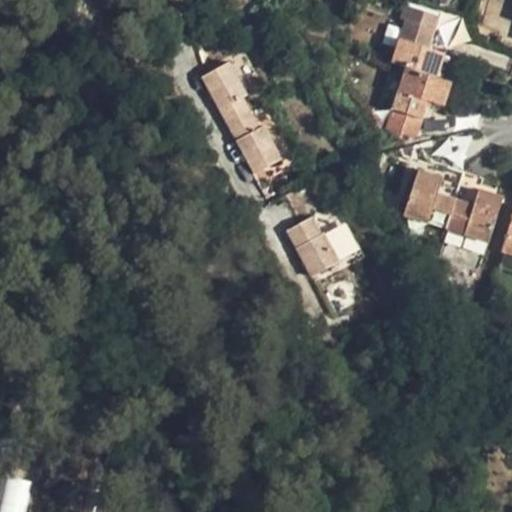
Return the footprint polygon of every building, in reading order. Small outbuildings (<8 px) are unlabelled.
[(406,67),(437,77),(445,53),(428,47),(422,45),(428,27),(434,29),(439,16),(404,5),(400,18),(405,20),(392,62),(406,67)] [(428,47),(434,29),(428,27),(422,45),(428,47)] [(229,62),(201,77),(229,125),(251,113),(243,98),(247,95),(229,62)] [(444,105),(451,82),(437,77),(406,67),(385,129),(390,136),(399,139),(401,133),(416,138),(428,100),(444,105)] [(251,113),(229,125),(255,174),(282,158),(264,125),(259,128),(251,113)] [(418,169),(404,215),(446,228),(464,172),(445,166),(441,177),(418,169)] [(489,242),(503,196),(480,189),(483,179),(464,172),(446,228),(489,242)] [(511,216),(501,251),(511,254),(511,216)] [(312,217),(287,230),(312,276),(339,262),(323,233),(321,234),(312,217)] [(0,511),(24,511),(30,480),(5,476),(0,502),(0,511)]
